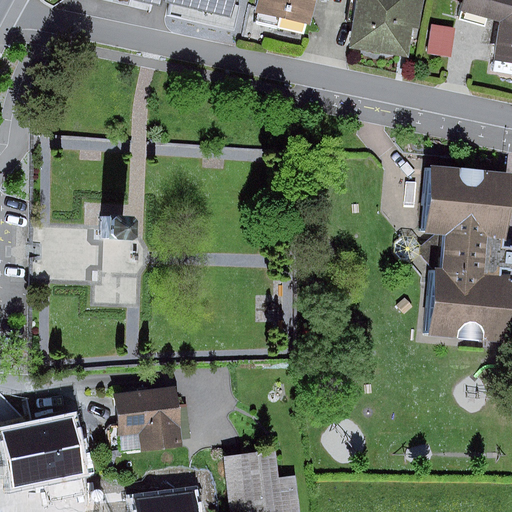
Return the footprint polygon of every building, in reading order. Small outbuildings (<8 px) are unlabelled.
[(119,0),(150,7),(155,9),(156,3),(222,19),(223,17),(227,0),(119,0)] [(257,0),(253,24),(310,36),(316,0),(257,0)] [(413,0),(354,0),(349,43),(408,51),(413,0)] [(511,0),(456,0),(454,13),(461,14),(459,22),(480,25),(484,17),(500,22),(493,62),(511,64),(511,0)] [(434,24),(430,51),(450,53),(454,26),(434,24)] [(507,170),(426,165),(422,232),(441,234),(439,272),(430,271),(426,334),(506,339),(509,292),(498,280),(492,279),(495,241),(502,242),(507,170)] [(119,218),(97,219),(99,245),(121,243),(119,218)] [(32,278),(94,279),(95,227),(32,226),(32,278)] [(167,394),(111,403),(117,438),(144,434),(146,451),(175,447),(167,394)] [(72,422),(2,435),(12,489),(83,476),(72,422)] [(266,459),(225,464),(231,511),(292,511),(288,481),(270,484),(266,459)] [(197,511),(195,492),(133,500),(134,511),(197,511)]
